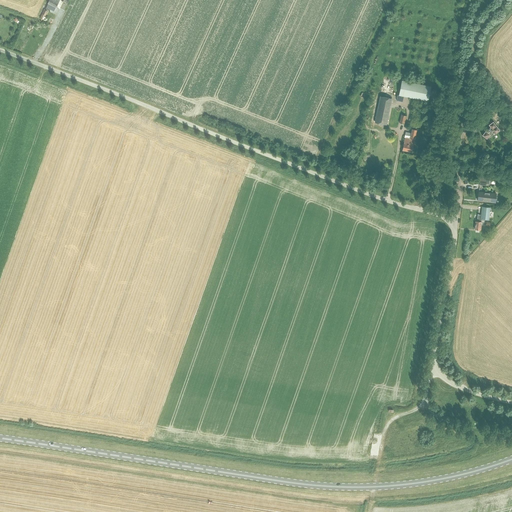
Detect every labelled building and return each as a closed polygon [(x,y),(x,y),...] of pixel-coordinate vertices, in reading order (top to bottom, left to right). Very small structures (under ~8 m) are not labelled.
[(49,0),(48,4),(45,9),(49,11),(50,10),(53,11),(55,7),(56,8),(59,0),(49,0)] [(428,101),(431,87),(401,81),(398,95),(428,101)] [(386,125),(392,99),(380,97),(375,123),(386,125)] [(496,105),(492,108),(495,112),(499,109),(501,108),(498,103),(496,105)] [(486,130),(482,135),(487,138),(488,136),(490,137),(493,134),(495,136),(494,136),(495,138),(496,137),(495,137),(497,136),(496,135),(495,133),(500,130),(493,121),(489,124),(489,125),(486,130)] [(404,144),(402,150),(412,152),(413,146),(414,140),(416,130),(412,129),(410,139),(405,138),(404,144)] [(495,201),(496,193),(485,192),(479,191),(478,200),(495,201)] [(481,215),(481,219),(488,220),(489,216),(489,213),(490,207),(482,206),(481,212),(482,212),(481,215)]
